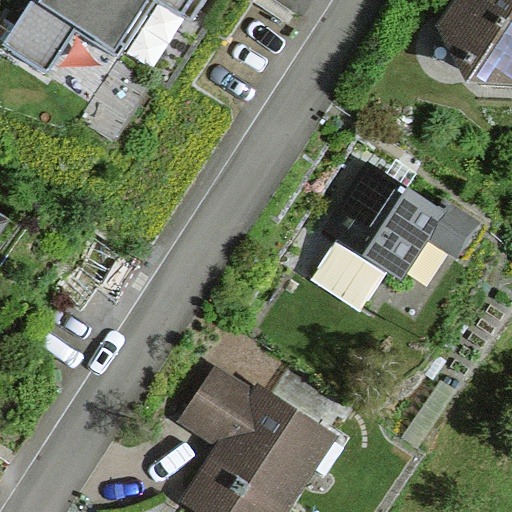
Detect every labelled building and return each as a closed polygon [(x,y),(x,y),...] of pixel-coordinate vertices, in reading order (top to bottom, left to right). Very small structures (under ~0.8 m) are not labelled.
[(100,67),(143,0),(32,0),(22,16),(100,67)] [(511,95),(511,0),(462,0),(420,66),(498,117),(511,95)] [(386,284),(431,214),(365,171),(319,241),(386,284)] [(0,238),(10,223),(0,217),(0,238)] [(220,511),(277,511),(323,444),(254,399),(192,494),(220,511)]
